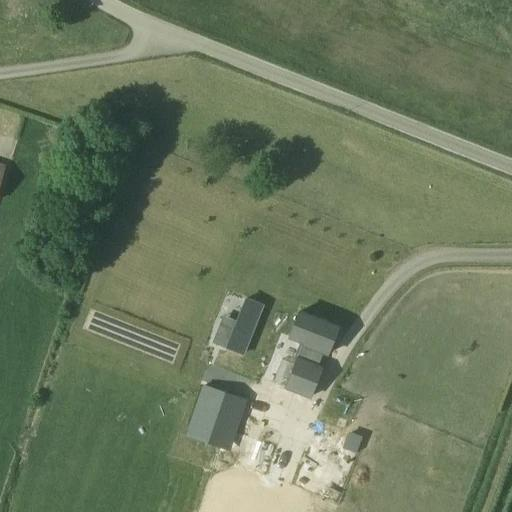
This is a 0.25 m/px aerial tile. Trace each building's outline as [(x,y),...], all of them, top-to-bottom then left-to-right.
[(42,264),(29,257),(22,268),(35,276),(42,264)] [(226,317),(217,338),(246,350),(264,305),(247,299),(238,322),(226,317)] [(298,312),(288,337),(303,343),(302,344),(310,348),(305,361),(296,358),(285,388),(309,398),(322,368),(318,366),(323,353),(327,354),(337,328),(298,312)] [(245,401),(203,386),(186,435),(219,446),(196,511),(252,511),(275,446),(234,432),(245,401)] [(321,511),(353,421),(308,405),(270,511),(321,511)]
